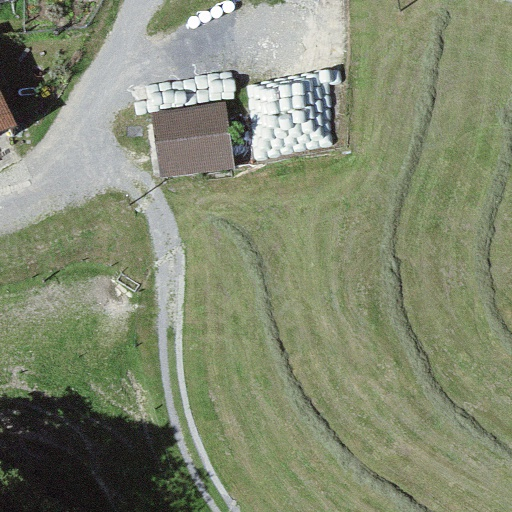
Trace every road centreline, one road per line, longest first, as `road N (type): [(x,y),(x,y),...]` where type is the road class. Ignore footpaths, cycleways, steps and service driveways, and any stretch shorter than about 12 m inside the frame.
road 1 (track): [(61,154),(147,205),(167,283),(165,397),(217,511)]
road 2 (track): [(61,154),(80,95),(144,0)]
